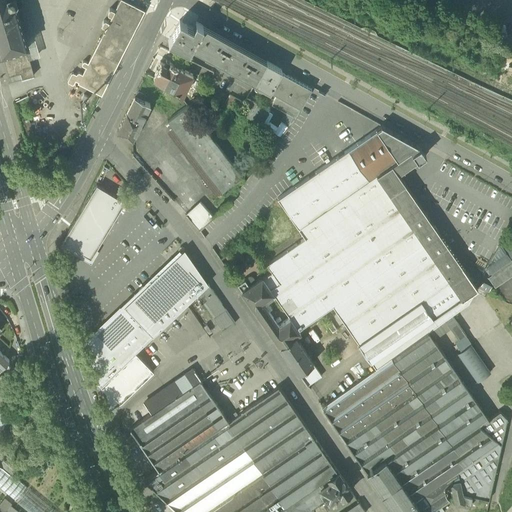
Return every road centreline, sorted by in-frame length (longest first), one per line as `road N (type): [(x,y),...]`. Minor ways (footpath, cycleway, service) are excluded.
road 1 (residential): [(94,142),(202,251),(382,511)]
road 2 (residential): [(177,0),(511,183)]
road 3 (primary): [(132,511),(92,422),(35,238)]
road 4 (primary): [(18,258),(51,373),(105,511)]
road 5 (secondary): [(94,142),(167,0)]
